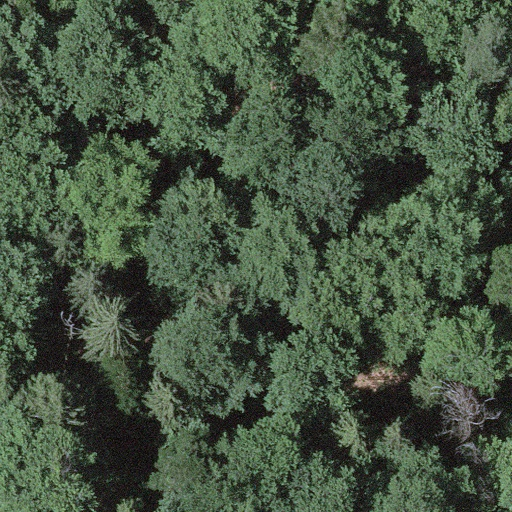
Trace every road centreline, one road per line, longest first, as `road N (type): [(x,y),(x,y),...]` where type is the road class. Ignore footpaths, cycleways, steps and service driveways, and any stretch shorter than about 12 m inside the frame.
road 1 (track): [(511,384),(341,380),(128,395),(0,443)]
road 2 (track): [(511,64),(307,134)]
